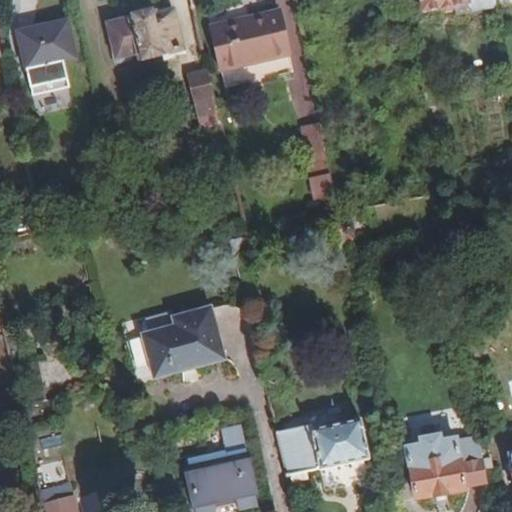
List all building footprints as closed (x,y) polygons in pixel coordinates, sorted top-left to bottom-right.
[(498,4),(497,0),(424,0),(428,14),(445,10),(447,18),(499,9),(498,4)] [(290,53),(282,10),(215,24),(222,65),(290,53)] [(143,62),(185,52),(175,14),(158,18),(157,14),(111,26),(119,59),(141,56),(143,62)] [(66,23),(20,33),(29,71),(62,63),(74,60),(66,23)] [(62,63),(29,71),(34,97),(67,89),(62,63)] [(204,128),(222,123),(214,93),(209,73),(190,78),(204,128)] [(329,167),(324,137),(308,139),(312,169),(329,167)] [(338,211),(333,188),(318,190),(321,213),(338,211)] [(198,370),(227,361),(214,309),(176,318),(177,325),(146,334),(145,334),(157,381),(185,374),(185,369),(197,366),(198,370)] [(177,325),(176,318),(174,312),(147,317),(144,323),(146,334),(177,325)] [(309,428),(276,435),(286,481),(366,461),(358,420),(310,432),(309,428)] [(234,511),(252,506),(246,478),(248,476),(237,428),(216,432),(223,461),(180,470),(185,492),(188,492),(192,511),(210,511),(210,506),(232,501),(234,511)] [(457,443),(407,452),(412,482),(415,500),(466,491),(465,489),(489,484),(481,441),(458,446),(457,443)] [(77,511),(63,454),(47,457),(54,489),(43,491),(47,511),(77,511)]
